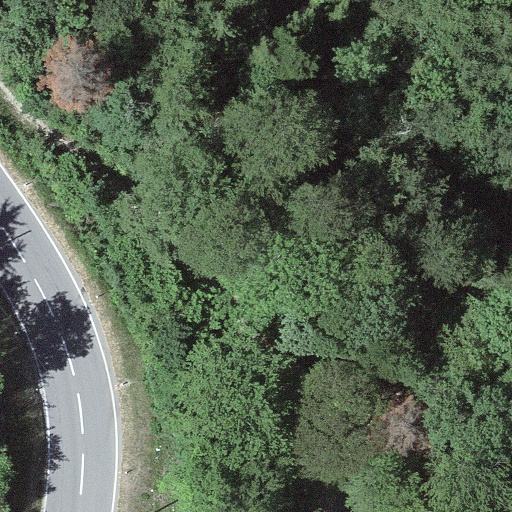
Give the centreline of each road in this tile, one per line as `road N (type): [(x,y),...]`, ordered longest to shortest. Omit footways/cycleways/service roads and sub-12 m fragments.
road 1 (track): [(340,511),(336,474),(284,379),(81,160),(0,88)]
road 2 (secondary): [(82,511),(87,406),(75,354),(55,302),(0,219)]
